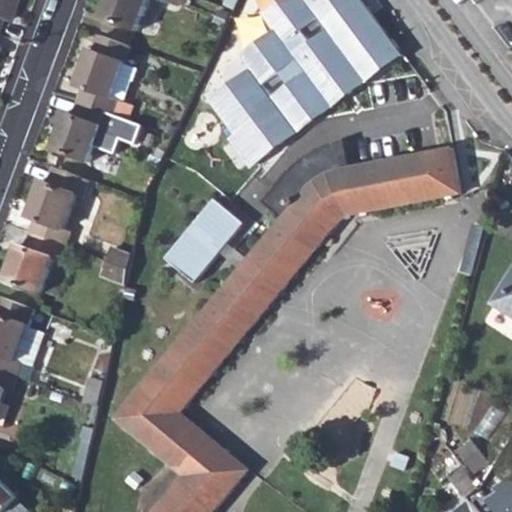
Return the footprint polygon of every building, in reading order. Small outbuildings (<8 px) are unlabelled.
[(0,0),(0,21),(4,22),(11,0),(0,0)] [(175,0),(107,0),(101,17),(135,30),(146,0),(162,0),(174,4),(175,0)] [(409,58),(364,0),(281,0),(268,13),(278,30),(242,54),(254,72),(211,99),(258,166),(409,58)] [(83,85),(77,101),(112,114),(118,98),(112,95),(124,62),(90,49),(77,83),(83,85)] [(112,114),(77,101),(72,115),(66,113),(62,122),(52,147),(88,160),(100,126),(106,128),(112,114)] [(282,220),(116,420),(184,476),(154,511),(213,511),(248,470),(180,415),(339,225),(345,221),(462,196),(453,150),(346,172),(330,148),(297,167),(264,202),(282,220)] [(36,218),(30,233),(64,246),(70,231),(64,229),(77,192),(82,194),(88,180),(54,167),(48,181),(42,179),(28,215),(36,218)] [(219,197),(170,256),(200,282),(248,222),(219,197)] [(64,246),(30,233),(25,248),(18,246),(4,282),(38,295),(52,258),(59,261),(64,246)] [(115,248),(110,262),(131,270),(134,255),(115,248)] [(110,262),(105,276),(127,284),(131,270),(110,262)] [(511,281),(495,308),(511,319),(511,281)] [(0,369),(17,376),(26,379),(42,334),(28,328),(35,309),(4,298),(0,307),(0,369)] [(17,376),(0,369),(0,400),(4,390),(11,392),(17,376)] [(92,376),(86,402),(100,407),(106,380),(92,376)] [(472,447),(458,457),(474,480),(488,469),(472,447)] [(478,494),(462,472),(447,482),(462,504),(478,494)]
